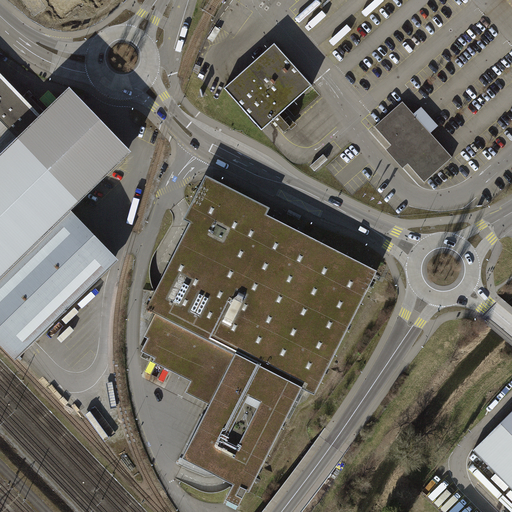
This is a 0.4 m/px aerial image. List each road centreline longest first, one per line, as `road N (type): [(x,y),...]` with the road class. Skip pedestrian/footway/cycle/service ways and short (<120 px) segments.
road 1 (tertiary): [(419,252),(199,146),(139,81)]
road 2 (tertiary): [(331,444),(428,293)]
